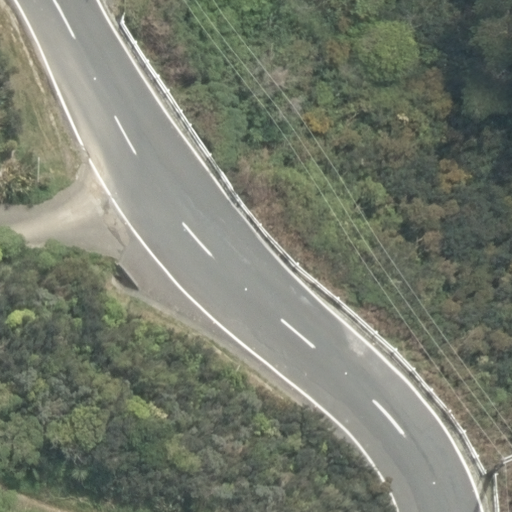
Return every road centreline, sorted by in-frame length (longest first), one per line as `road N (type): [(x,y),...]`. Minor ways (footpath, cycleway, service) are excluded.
road 1 (tertiary): [(52,0),(163,202),(247,292),(409,441),(446,511)]
road 2 (track): [(0,211),(163,202)]
